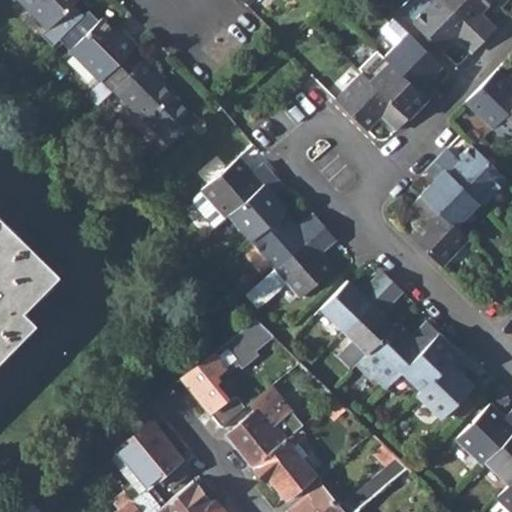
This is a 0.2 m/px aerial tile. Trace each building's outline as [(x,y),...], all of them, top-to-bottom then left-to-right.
[(22,0),(51,29),(79,0),(22,0)] [(432,0),(412,21),(443,52),(459,35),(474,50),(485,38),(445,0),(432,0)] [(482,11),(493,0),(445,0),(485,38),(497,25),(482,11)] [(442,63),(408,30),(393,16),(380,28),(396,43),(384,55),(388,59),(428,97),(438,86),(429,77),(442,63)] [(111,77),(121,87),(133,75),(123,64),(132,55),(140,47),(131,37),(126,41),(118,33),(105,20),(74,51),(105,83),(111,77)] [(122,28),(118,33),(126,41),(131,37),(122,28)] [(121,87),(117,91),(151,125),(171,145),(198,121),(162,85),(153,76),(158,71),(147,61),(143,65),(132,55),(123,64),(133,75),(121,87)] [(388,59),(369,78),(409,116),(428,97),(388,59)] [(466,100),(492,125),(494,124),(506,112),(511,105),(511,80),(511,82),(497,69),(466,100)] [(167,81),(158,71),(153,76),(162,85),(167,81)] [(381,113),(397,129),(409,116),(369,78),(362,71),(336,98),(367,128),(381,113)] [(511,105),(506,112),(494,124),(507,137),(511,131),(511,105)] [(478,201),(481,204),(507,177),(472,142),(459,156),(448,146),(435,159),(478,201)] [(217,224),(229,214),(232,211),(276,173),(265,160),(254,169),(242,155),(198,195),(198,201),(217,224)] [(422,193),(455,225),(478,201),(435,159),(425,170),(435,179),(422,193)] [(276,173),(232,211),(253,237),(286,208),(289,206),(276,191),(285,183),(276,173)] [(411,234),(442,265),(468,237),(455,225),(422,193),(410,205),(425,220),(411,234)] [(298,222),(286,208),(253,237),(277,265),(325,223),(313,209),(298,222)] [(0,355),(34,322),(21,309),(57,274),(0,216),(0,355)] [(289,278),(301,293),(334,264),(321,249),(336,235),(325,223),(277,265),(245,293),(257,307),(289,278)] [(322,306),(345,328),(393,279),(383,270),(363,291),(350,277),(322,306)] [(368,350),(395,322),(383,310),(403,290),(393,279),(345,328),(368,350)] [(180,376),(220,424),(244,405),(234,394),(228,399),(214,381),(218,378),(215,374),(224,367),(227,371),(238,361),(241,365),(256,352),(253,348),(271,333),(254,316),(180,376)] [(395,322),(368,350),(358,361),(372,375),(377,371),(388,383),(402,368),(439,330),(427,318),(412,333),(398,319),(395,322)] [(402,368),(422,387),(459,349),(439,330),(402,368)] [(459,349),(422,387),(418,391),(442,415),(451,407),(460,416),(476,399),(467,390),(475,382),(462,369),(470,359),(459,349)] [(227,432),(252,464),(286,437),(298,427),(303,423),(291,409),(282,417),(276,409),(291,397),(277,379),(244,405),(250,413),(227,432)] [(324,405),(334,415),(346,406),(336,396),(324,405)] [(457,434),(483,460),(486,458),(511,431),(511,407),(505,414),(491,399),(457,434)] [(106,436),(116,447),(151,418),(142,407),(106,436)] [(137,484),(141,489),(147,484),(161,473),(181,456),(151,418),(116,447),(142,479),(137,484)] [(269,476),(285,496),(315,473),(302,456),(306,453),(298,443),(306,437),(298,427),(286,437),(252,464),(265,478),(269,476)] [(511,431),(486,458),(511,481),(511,479),(511,431)] [(358,443),(365,450),(379,438),(372,432),(358,443)] [(379,454),(398,472),(406,465),(388,447),(379,454)] [(181,456),(161,473),(171,485),(191,469),(181,456)] [(397,474),(412,490),(421,480),(408,466),(397,474)] [(288,508),(291,511),(351,511),(382,487),(375,478),(344,504),(346,506),(341,510),(319,483),(288,508)] [(498,493),(511,506),(511,479),(511,481),(498,493)] [(154,511),(196,511),(210,501),(193,480),(154,511)] [(154,493),(147,484),(141,489),(130,498),(118,508),(112,511),(142,511),(155,502),(150,496),(154,493)] [(111,499),(118,508),(130,498),(123,489),(111,499)] [(31,497),(42,510),(50,504),(38,491),(31,497)] [(196,511),(225,511),(214,498),(210,501),(196,511)]
